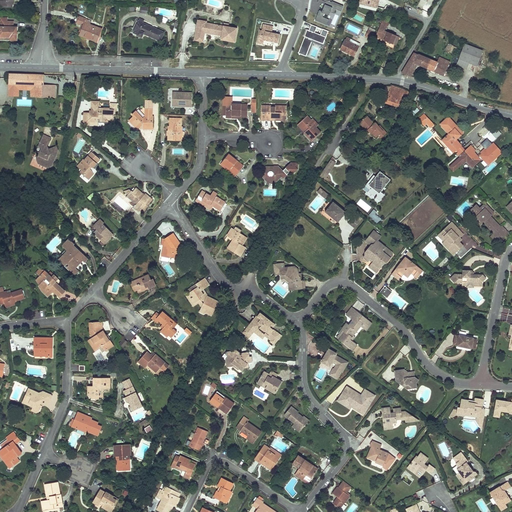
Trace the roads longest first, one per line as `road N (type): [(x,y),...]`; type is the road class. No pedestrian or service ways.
road 1 (residential): [(298,321),(328,285),(343,282),(395,321),(437,373),(481,384)]
road 2 (residential): [(301,511),(346,445),(305,392),(298,321)]
road 3 (residential): [(298,321),(220,279),(168,203)]
road 4 (secondary): [(203,72),(41,68)]
road 5 (residential): [(187,511),(215,461),(297,511)]
road 6 (residential): [(481,384),(511,250)]
road 7 (residential): [(42,453),(66,395),(64,324)]
